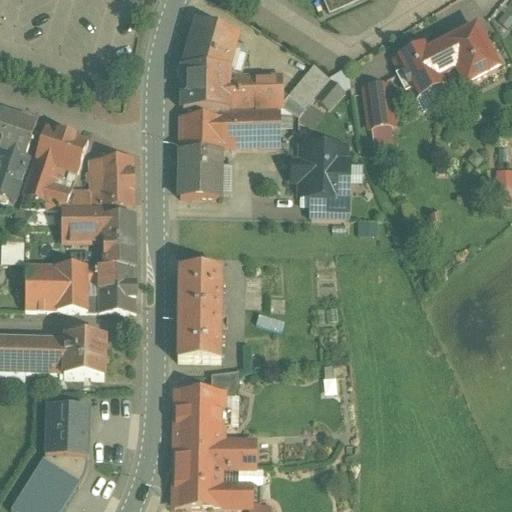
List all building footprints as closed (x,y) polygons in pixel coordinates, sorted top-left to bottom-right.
[(323,0),(322,1),(329,17),(368,0),(367,0),(323,0)] [(239,39),(197,25),(184,71),(230,72),(239,39)] [(477,32),(445,49),(456,74),(457,74),(466,92),(499,75),(490,59),(491,57),(487,48),(485,48),(477,32)] [(428,50),(396,66),(401,76),(397,79),(406,96),(410,94),(416,104),(448,88),(444,80),(456,74),(445,49),(431,56),(428,50)] [(314,70),(284,106),(284,113),(299,122),(330,84),(314,70)] [(230,72),(184,71),(183,114),(229,115),(229,113),(229,82),(229,74),(230,72)] [(283,81),(229,82),(229,113),(257,112),(257,114),(281,113),(284,113),(284,106),(283,81)] [(331,85),(316,103),(328,113),(343,96),(331,85)] [(388,91),(364,94),(370,134),(394,130),(388,91)] [(257,114),(222,116),(222,124),(221,152),(234,152),(234,154),(281,152),(281,113),(257,114)] [(11,121),(0,153),(0,205),(2,201),(16,205),(30,162),(27,161),(37,129),(11,121)] [(222,124),(183,123),(182,156),(180,203),(220,204),(221,152),(222,124)] [(89,146),(47,132),(36,164),(63,172),(78,178),(89,146)] [(346,154),(302,153),(302,169),(295,168),(294,185),(301,185),(301,201),(312,201),(347,202),(348,170),(346,170),(346,154)] [(73,194),(53,188),(55,183),(59,184),(63,172),(36,164),(24,200),(47,207),(47,215),(66,214),(72,196),(73,194)] [(133,166),(91,167),(91,178),(87,178),(87,187),(91,187),(92,196),(94,213),(96,213),(100,213),(134,212),(133,166)] [(499,209),(511,208),(511,174),(500,174),(499,209)] [(92,196),(72,196),(66,214),(94,213),(92,196)] [(347,202),(312,201),(312,225),(346,226),(347,202)] [(94,213),(66,214),(66,226),(99,225),(99,224),(100,224),(100,213),(96,213),(94,213)] [(100,224),(99,224),(99,225),(66,226),(66,248),(104,248),(105,272),(135,272),(134,224),(100,224)] [(24,247),(2,246),(2,269),(23,270),(24,247)] [(88,272),(26,271),(26,316),(58,317),(88,318),(87,296),(88,272)] [(105,272),(100,272),(99,290),(92,290),(92,296),(87,296),(88,318),(136,318),(135,272),(105,272)] [(223,275),(180,274),(178,367),(221,368),(223,275)] [(105,343),(66,342),(66,345),(0,342),(0,390),(25,391),(25,379),(60,380),(60,382),(64,382),(64,383),(104,385),(105,343)] [(239,377),(212,380),(211,399),(224,399),(224,402),(238,403),(239,377)] [(211,399),(177,398),(174,511),(221,511),(222,491),(222,474),(223,448),(224,402),(224,399),(211,399)] [(88,471),(89,464),(90,413),(47,412),(45,462),(43,465),(13,511),(65,511),(81,488),(86,479),(88,471)] [(255,448),(228,448),(223,448),(222,474),(255,475),(255,448)] [(251,511),(252,491),(222,491),(221,511),(251,511)]
